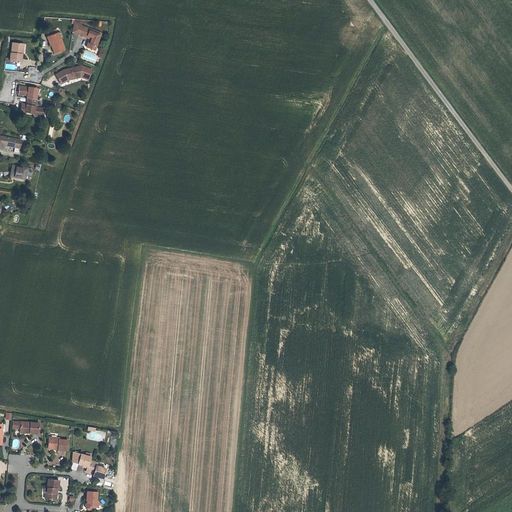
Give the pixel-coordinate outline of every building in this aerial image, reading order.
[(96,50),(102,33),(82,25),(84,21),(75,20),(73,33),(90,38),(87,47),(96,50)] [(65,50),(58,33),(47,37),(54,54),(65,50)] [(24,52),(25,44),(12,42),(10,61),(21,62),(22,52),(24,52)] [(89,81),(93,70),(81,66),(63,70),(55,75),(61,85),(68,81),(81,78),(89,81)] [(37,100),(40,89),(28,87),(19,86),(18,96),(26,96),(26,99),(26,104),(22,104),(21,111),(44,118),(45,108),(37,107),(37,100)] [(20,148),(21,140),(0,136),(0,148),(3,149),(4,144),(6,145),(6,146),(15,147),(20,148)] [(25,179),(27,168),(12,165),(10,176),(25,179)] [(19,433),(38,434),(39,422),(13,421),(12,429),(19,430),(19,433)] [(67,451),(68,440),(58,439),(58,438),(49,437),(48,449),(67,451)] [(90,456),(73,452),(72,462),(82,465),(82,467),(86,468),(86,467),(85,472),(90,473),(93,461),(89,460),(90,456)] [(98,462),(93,461),(90,473),(93,474),(92,476),(103,479),(106,468),(97,465),(98,462)] [(58,489),(59,480),(51,479),(48,479),(47,479),(46,492),(45,492),(45,499),(57,500),(57,493),(57,489),(58,489)] [(100,504),(98,501),(98,492),(86,491),(86,501),(87,501),(87,503),(85,504),(85,507),(87,509),(90,510),(91,508),(93,508),(95,508),(96,508),(100,504)]
